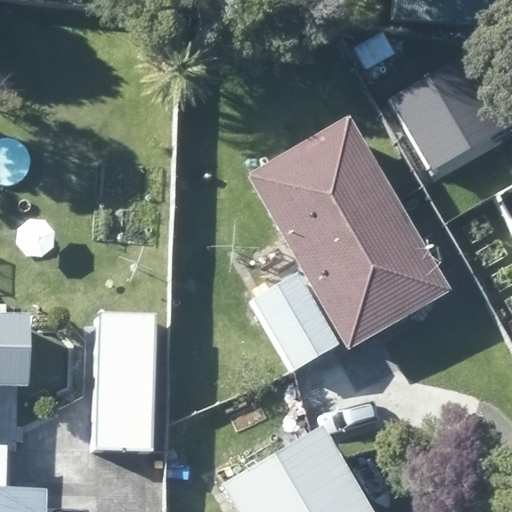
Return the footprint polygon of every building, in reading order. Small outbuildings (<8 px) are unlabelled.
[(511,0),(397,0),(396,25),(511,32),(511,0)] [(490,144),(453,72),(390,104),(426,176),(490,144)] [(343,350),(348,357),(450,300),(349,125),(248,184),(302,278),(253,306),(294,378),(296,377),(343,350)] [(95,457),(152,459),(155,319),(99,318),(96,392),(95,457)] [(0,395),(17,395),(30,396),(32,323),(6,323),(0,322),(0,395)] [(371,511),(326,435),(316,441),(223,497),(232,511),(371,511)] [(0,500),(0,511),(46,511),(47,501),(0,500)]
